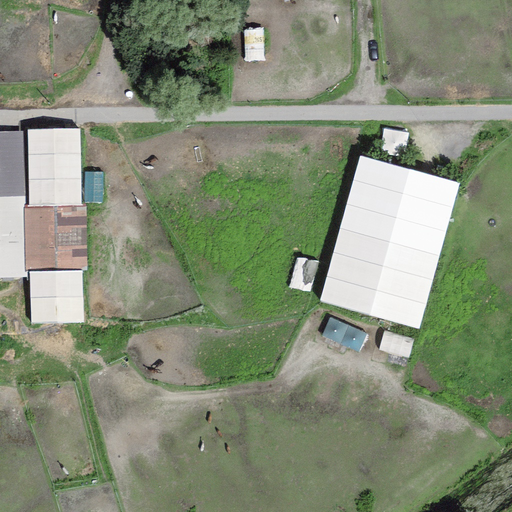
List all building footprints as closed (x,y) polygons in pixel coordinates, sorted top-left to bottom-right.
[(80,130),(27,131),(30,322),(83,321),(80,130)] [(389,135),(386,149),(406,154),(409,140),(389,135)] [(22,138),(0,138),(0,278),(24,278),(22,138)] [(359,156),(319,301),(417,328),(457,183),(359,156)] [(315,291),(320,261),(301,258),(296,288),(315,291)] [(414,355),(417,339),(387,335),(385,351),(414,355)]
